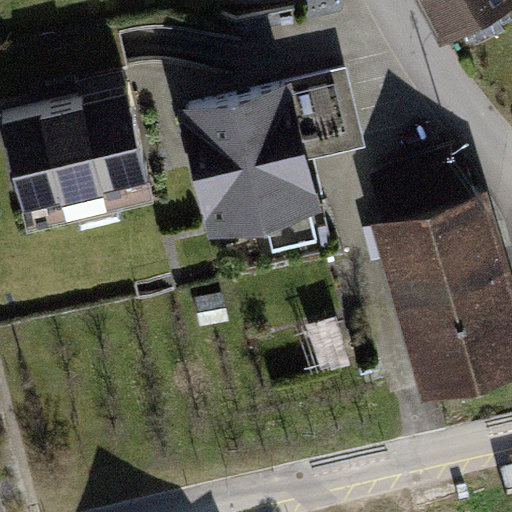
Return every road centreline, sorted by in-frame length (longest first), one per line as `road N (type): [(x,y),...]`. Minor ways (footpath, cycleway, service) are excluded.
road 1 (residential): [(511,433),(188,511)]
road 2 (residential): [(398,0),(444,87),(511,158)]
